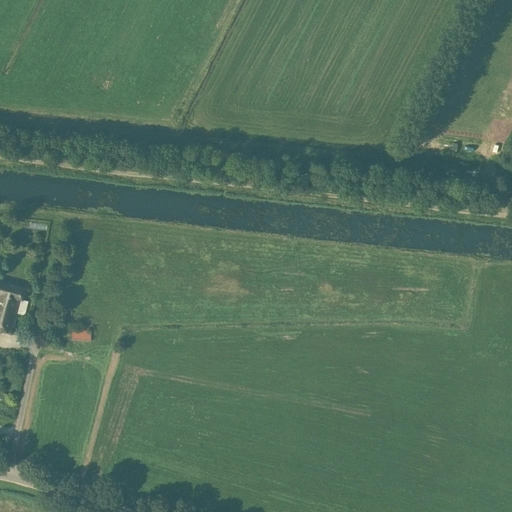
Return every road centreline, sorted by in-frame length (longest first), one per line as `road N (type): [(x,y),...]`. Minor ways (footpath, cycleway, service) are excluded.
road 1 (track): [(386,204),(511,218)]
road 2 (unclassified): [(118,511),(0,477)]
